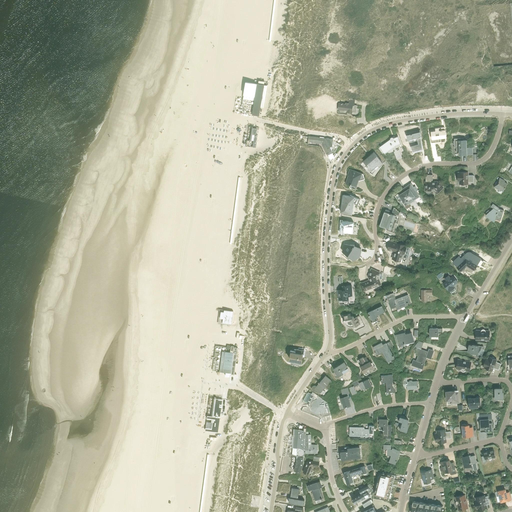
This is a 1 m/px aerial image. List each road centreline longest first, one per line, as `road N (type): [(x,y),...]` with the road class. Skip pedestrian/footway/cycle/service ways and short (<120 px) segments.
road 1 (residential): [(325,354),(328,216),(334,174),(349,148),(394,122),(504,114)]
road 2 (residential): [(504,114),(484,159),(431,164),(393,183),(375,217),(375,258),(365,264)]
road 3 (residential): [(325,354),(408,317),(464,316)]
